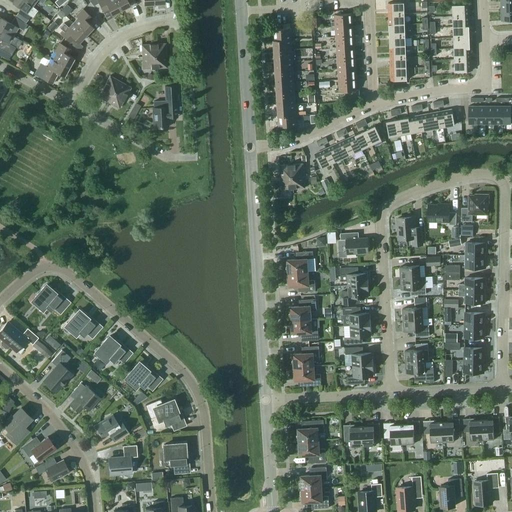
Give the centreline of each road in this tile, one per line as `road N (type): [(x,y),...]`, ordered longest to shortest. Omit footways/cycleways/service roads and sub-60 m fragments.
road 1 (residential): [(211,511),(195,388),(69,273),(43,268)]
road 2 (residential): [(391,392),(382,207),(447,180),(477,174),(507,181)]
road 3 (tertiary): [(266,398),(249,148)]
road 4 (residential): [(500,386),(507,181)]
road 5 (residential): [(93,511),(73,446),(0,368)]
road 6 (residential): [(375,105),(477,86),(485,41)]
road 7 (tertiary): [(249,148),(239,0)]
road 8 (residential): [(72,104),(107,47),(133,30),(177,20)]
road 9 (residential): [(195,156),(168,157),(72,104)]
road 10 (residential): [(249,148),(282,145),(375,105)]
road 11 (residential): [(266,398),(391,392)]
